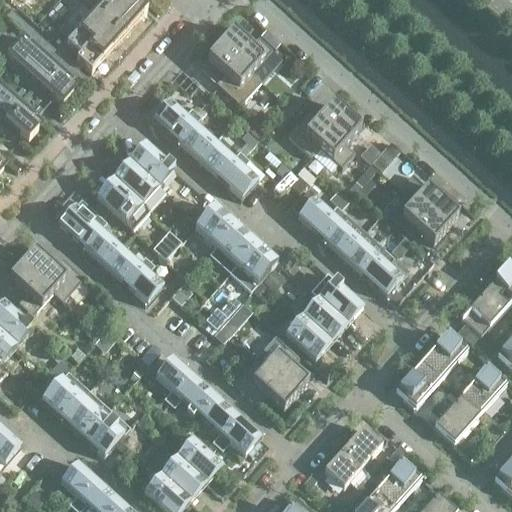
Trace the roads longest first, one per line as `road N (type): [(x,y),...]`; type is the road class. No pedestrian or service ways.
road 1 (residential): [(121,115),(256,232),(272,214),(417,343)]
road 2 (residential): [(28,220),(304,468)]
road 3 (residential): [(511,229),(254,0)]
road 4 (residential): [(137,511),(41,429),(27,445),(0,420)]
road 5 (residential): [(511,237),(417,343)]
road 6 (residential): [(121,115),(28,220)]
road 7 (residential): [(367,398),(471,490)]
road 8 (residential): [(208,17),(121,115)]
